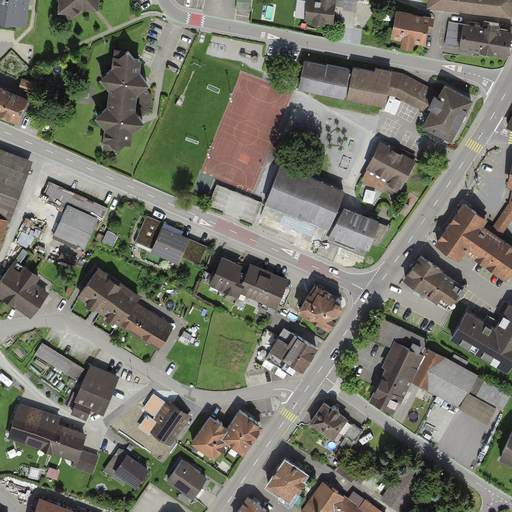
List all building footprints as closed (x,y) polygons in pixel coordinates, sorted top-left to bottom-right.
[(28,0),(0,0),(0,21),(25,25),(28,0)] [(57,0),(57,7),(65,20),(82,8),(96,9),(97,0),(57,0)] [(238,0),(239,9),(253,9),(253,0),(238,0)] [(298,0),(297,14),(306,15),(306,20),(336,22),(337,0),(298,0)] [(511,0),(429,0),(429,5),(511,15),(511,0)] [(432,17),(398,10),(393,38),(426,44),(432,17)] [(488,27),(449,20),(445,44),(508,54),(511,32),(501,30),(502,24),(489,22),(488,27)] [(126,52),(112,51),(110,72),(101,82),(109,91),(108,110),(98,119),(107,131),(105,151),(121,152),(135,145),(136,135),(147,124),(142,118),(147,110),(151,110),(153,95),(148,87),(149,85),(137,73),(138,62),(126,52)] [(352,69),(306,59),(300,88),(346,97),(352,69)] [(376,71),(355,67),(349,99),(387,106),(389,95),(394,73),(394,69),(377,66),(376,71)] [(407,75),(394,73),(389,95),(396,96),(429,115),(440,93),(407,75)] [(474,97),(446,83),(440,93),(429,115),(425,124),(453,139),(474,97)] [(32,98),(0,87),(0,114),(23,123),(32,98)] [(417,161),(382,142),(368,168),(403,187),(417,161)] [(0,254),(34,161),(0,148),(0,254)] [(345,190),(282,165),(267,203),(330,228),(345,190)] [(106,208),(52,181),(44,197),(68,209),(56,234),(85,249),(99,222),(101,218),(106,208)] [(511,200),(499,219),(492,229),(502,236),(509,226),(511,221),(511,200)] [(489,218),(466,202),(436,244),(462,262),(469,253),(507,280),(511,273),(511,243),(502,236),(492,229),(484,224),(489,218)] [(382,221),(346,206),(333,236),(369,252),(373,243),(380,246),(391,228),(381,224),(382,221)] [(183,231),(147,215),(135,242),(152,250),(151,252),(179,264),(182,257),(200,264),(207,247),(181,236),(183,231)] [(104,240),(114,244),(119,231),(109,227),(104,240)] [(30,243),(33,234),(23,230),(19,240),(30,243)] [(249,267),(223,255),(209,285),(236,297),(239,292),(276,309),(277,306),(282,308),(291,287),(287,285),(290,280),(275,273),(273,278),(261,272),(264,267),(251,261),(249,267)] [(466,286),(422,255),(407,276),(451,308),(466,286)] [(23,269),(14,263),(0,284),(0,295),(34,318),(51,291),(37,282),(41,276),(25,266),(23,269)] [(142,296),(100,267),(80,297),(158,350),(174,326),(138,302),(142,296)] [(348,302),(317,285),(311,296),(308,294),(299,310),(333,329),(348,302)] [(511,364),(511,307),(509,305),(496,328),(466,311),(449,341),(507,374),(511,364)] [(495,425),(511,394),(426,346),(429,338),(381,317),(370,341),(392,349),(374,395),(402,407),(413,381),(495,425)] [(293,340),(284,335),(274,351),(304,369),(318,347),(296,334),(293,340)] [(87,370),(43,342),(35,355),(82,386),(87,370)] [(119,374),(89,364),(87,370),(82,386),(72,414),(87,419),(90,409),(106,414),(119,374)] [(194,416),(174,401),(171,405),(168,402),(156,417),(160,420),(151,431),(170,447),(194,416)] [(349,418),(324,402),(311,421),(335,438),(349,418)] [(64,417),(20,403),(10,437),(78,458),(74,469),(93,475),(98,456),(81,451),(87,431),(62,424),(64,417)] [(231,427),(213,415),(194,444),(216,459),(228,441),(247,454),(266,426),(243,410),(231,427)] [(511,436),(502,458),(511,462),(511,436)] [(150,467),(128,451),(115,469),(137,485),(150,467)] [(198,467),(185,458),(169,482),(183,492),(184,490),(195,498),(208,479),(196,470),(198,467)] [(312,474),(286,458),(270,484),(295,500),(312,474)] [(346,460),(339,468),(354,479),(361,471),(346,460)] [(427,474),(408,461),(383,499),(403,511),(408,511),(421,494),(416,491),(427,474)] [(358,507),(324,481),(302,510),(305,511),(380,511),(364,500),(358,507)] [(272,511),(249,496),(238,511),(272,511)] [(81,511),(41,497),(34,511),(81,511)]
